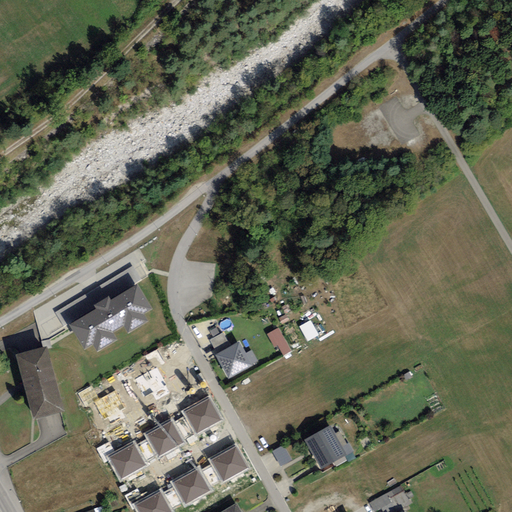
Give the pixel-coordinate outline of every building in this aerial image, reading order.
[(95,314),(69,330),(83,355),(92,350),(96,357),(117,345),(113,338),(123,332),(126,338),(147,326),(143,319),(151,314),(137,290),(110,306),(107,301),(92,309),(95,314)] [(268,335),(275,350),(280,347),(285,357),(293,353),(281,329),(268,335)] [(218,354),(232,346),(226,333),(212,340),(218,354)] [(216,358),(229,382),(251,371),(238,346),(216,358)] [(51,352),(22,360),(41,424),(69,415),(51,352)] [(157,368),(134,380),(143,398),(166,386),(157,368)] [(115,390),(94,402),(105,420),(126,408),(115,390)] [(209,396),(181,411),(195,437),(223,421),(209,396)] [(172,418),(143,433),(157,459),(185,444),(172,418)] [(330,424),(305,438),(320,466),(345,452),(330,424)] [(134,441),(106,456),(120,482),(148,467),(134,441)] [(236,444),(207,460),(221,485),(250,469),(236,444)] [(283,467),(294,461),(286,446),(274,452),(283,467)] [(199,465),(169,482),(184,508),(214,492),(199,465)] [(174,511),(161,488),(133,504),(136,511),(174,511)] [(389,495),(372,503),(376,511),(383,511),(395,507),(389,495)] [(241,511),(235,502),(218,511),(241,511)]
